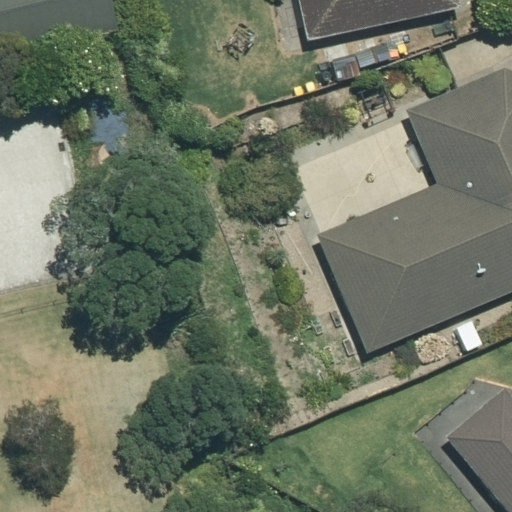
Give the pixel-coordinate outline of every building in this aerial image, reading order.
[(0,0),(0,50),(115,22),(108,0),(0,0)] [(300,0),(308,36),(460,2),(459,0),(300,0)] [(351,49),(325,57),(331,76),(358,67),(351,49)] [(438,181),(317,233),(367,349),(511,286),(511,68),(504,65),(407,108),(438,181)] [(511,395),(501,383),(445,428),(511,509),(511,395)]
